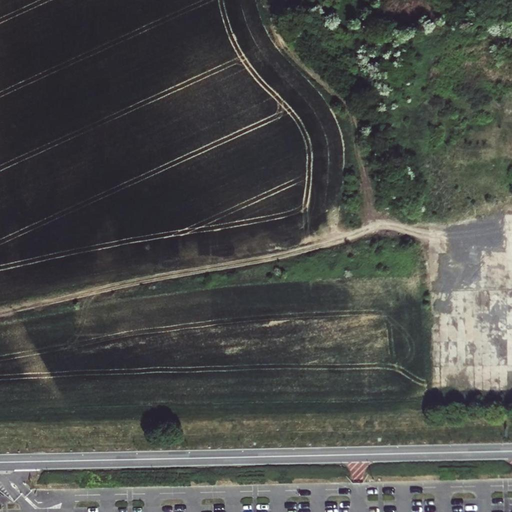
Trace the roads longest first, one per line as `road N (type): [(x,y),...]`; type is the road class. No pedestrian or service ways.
road 1 (track): [(511,218),(379,228),(285,256),(0,313)]
road 2 (tertiary): [(511,451),(0,462)]
